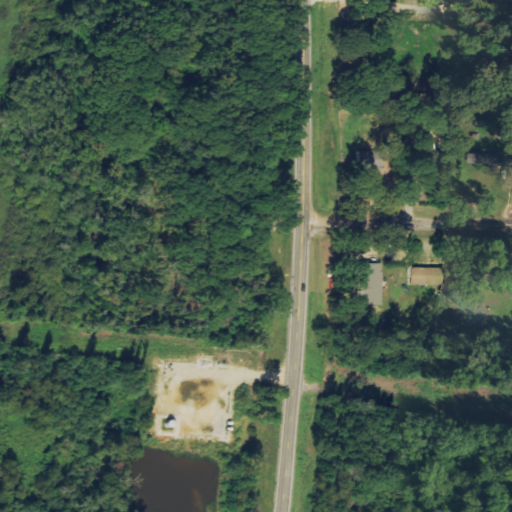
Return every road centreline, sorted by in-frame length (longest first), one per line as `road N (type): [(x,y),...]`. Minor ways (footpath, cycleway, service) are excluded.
road 1 (tertiary): [(291,511),(306,222),(303,0)]
road 2 (residential): [(306,222),(511,225)]
